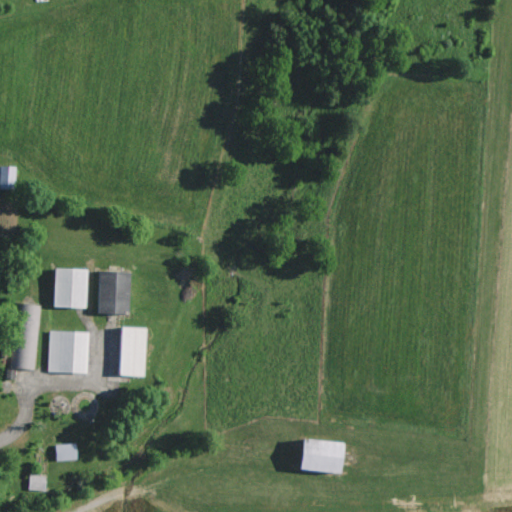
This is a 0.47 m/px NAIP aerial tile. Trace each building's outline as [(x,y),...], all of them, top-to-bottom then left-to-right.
[(0,189),(11,190),(11,168),(0,167),(0,189)] [(84,271),(52,269),(50,308),(83,309),(84,271)] [(95,314),(126,315),(127,273),(96,272),(95,314)] [(143,329),(118,328),(116,377),(141,378),(143,329)] [(84,375),(85,334),(46,332),(45,373),(84,375)] [(54,462),(74,460),(72,444),(52,446),(54,462)] [(298,471),(334,474),(336,451),(307,449),(306,470),(298,469),(298,471)] [(42,476),(27,476),(26,491),(42,491),(42,476)]
